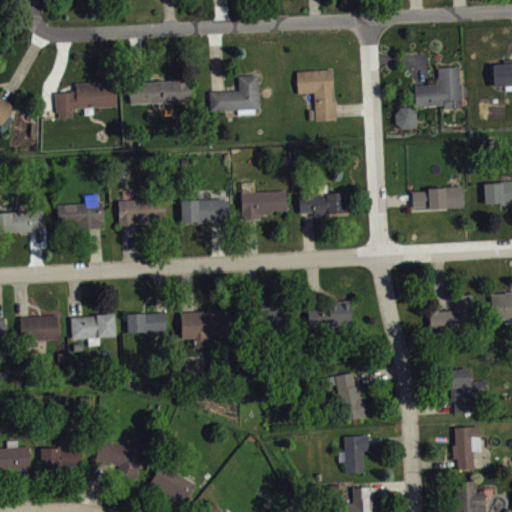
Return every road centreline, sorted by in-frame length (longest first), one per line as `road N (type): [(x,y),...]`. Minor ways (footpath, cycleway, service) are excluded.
road 1 (residential): [(0,274),(511,245)]
road 2 (residential): [(414,511),(408,408),(379,251),(364,18)]
road 3 (residential): [(39,28),(511,10)]
